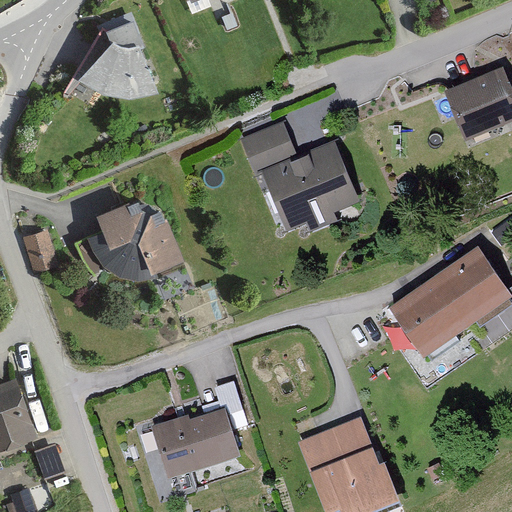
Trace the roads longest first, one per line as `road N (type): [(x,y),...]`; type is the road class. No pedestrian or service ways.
road 1 (residential): [(100,511),(0,222)]
road 2 (residential): [(511,15),(358,79)]
